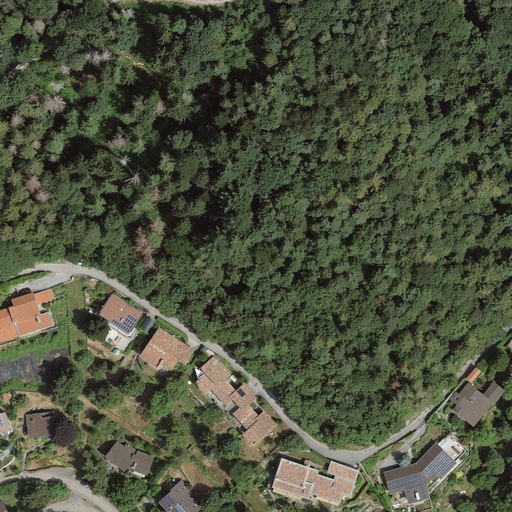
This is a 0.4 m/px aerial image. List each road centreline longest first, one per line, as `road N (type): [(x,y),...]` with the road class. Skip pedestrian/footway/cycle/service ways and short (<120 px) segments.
road 1 (residential): [(511,327),(407,431),(367,455),(343,458),(314,447),(241,368),(92,271),(49,267),(0,278)]
road 2 (track): [(0,81),(114,0)]
road 3 (residential): [(111,511),(62,481),(0,485)]
